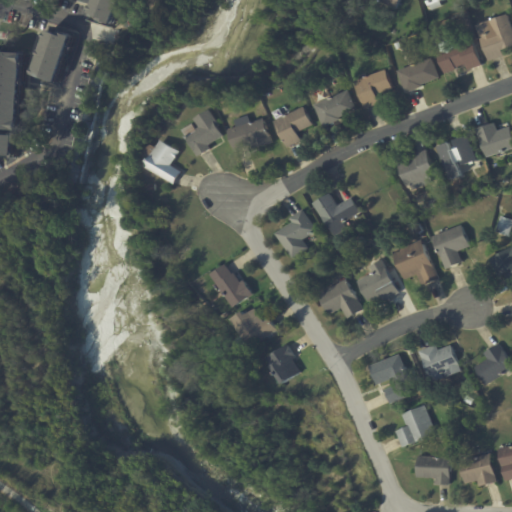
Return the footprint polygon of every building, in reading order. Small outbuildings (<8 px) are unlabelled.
[(122,0),(113,25),(99,20),(100,17),(92,14),(93,11),(90,10),(92,6),(94,7),(96,0),(122,0)] [(402,0),(397,10),(377,0),(402,0)] [(441,0),(439,1),(442,6),(431,11),(429,6),(426,7),(423,0),(441,0)] [(511,46),(501,51),(503,56),(488,62),(478,37),(491,32),(487,22),(505,15),(511,32),(511,46)] [(449,19),(454,16),(457,21),(452,24),(449,19)] [(66,65),(60,84),(34,75),(35,73),(33,73),(34,69),(36,69),(41,55),(39,54),(41,50),(43,50),(47,37),(46,36),(47,33),(49,33),(49,31),(51,32),(52,27),(62,31),(60,35),(65,37),(66,33),(73,36),(73,37),(76,38),(66,65)] [(478,58),(480,66),(468,70),(466,65),(457,68),(457,70),(445,74),(438,52),(472,40),(478,58)] [(24,63),(19,133),(21,133),(19,157),(16,157),(17,157),(0,155),(0,52),(25,54),(24,63)] [(418,89),(405,94),(396,73),(431,59),(439,79),(420,86),(421,87),(418,89)] [(377,105),(364,109),(354,82),(385,71),(392,89),(376,95),(379,104),(377,105)] [(335,122),(322,128),(312,106),(346,91),(355,111),(338,119),(339,121),(335,122)] [(301,101),(293,104),(290,99),(299,95),(301,101)] [(301,142),(288,148),(275,122),(303,108),(312,126),(297,133),(301,142)] [(221,138),(207,147),(208,150),(196,158),(185,140),(188,139),(183,131),(191,125),(194,130),(198,128),(193,121),(210,110),(222,129),(218,131),(222,138),(221,138)] [(250,124),(261,120),(269,145),(250,152),(248,147),(232,152),(226,132),(236,129),(233,121),(247,116),(250,124)] [(511,148),(507,150),(491,156),(494,162),(487,164),(485,158),(475,130),(494,124),(496,132),(508,128),(511,139),(511,148)] [(476,159),(467,135),(437,146),(449,179),(462,175),(459,165),(476,159)] [(170,163),(169,165),(180,171),(172,184),(143,167),(148,160),(141,156),(148,144),(154,147),(158,139),(177,150),(170,163)] [(426,153),(434,176),(429,179),(431,184),(410,191),(408,187),(405,188),(396,166),(414,159),(413,155),(425,151),(426,153)] [(335,207),(350,199),(358,214),(342,224),(345,230),(332,238),(328,232),(327,232),(311,205),(328,195),(335,207)] [(435,202),(437,209),(429,211),(426,203),(435,200),(435,202)] [(312,234),(301,241),(306,249),(290,260),(274,235),(291,224),(288,220),(301,211),(315,232),(312,234)] [(500,217),(511,221),(511,224),(507,238),(494,233),(500,217)] [(417,225),(421,233),(415,236),(411,228),(417,225)] [(463,262),(446,269),(433,237),(461,225),(470,247),(459,251),(463,262)] [(436,280),(425,286),(419,274),(404,281),(392,254),(420,241),(438,279),(436,280)] [(511,289),(511,290),(502,276),(498,279),(487,262),(511,246),(511,289)] [(398,294),(383,302),(381,297),(370,303),(359,283),(375,274),(371,267),(382,261),(399,293),(398,294)] [(229,265),(234,274),(236,273),(243,282),(246,280),(256,295),(237,309),(213,274),(228,264),(229,265)] [(362,311),(347,320),(341,309),(329,316),(318,296),(345,280),(363,311),(362,311)] [(273,319),(280,329),(274,333),(275,335),(263,344),(261,341),(248,350),(240,339),(246,335),(235,318),(247,310),(249,314),(256,308),(266,321),(271,317),(273,319)] [(295,354),(298,359),(295,361),(304,374),(286,386),(269,359),(289,345),(295,354)] [(502,350),(511,365),(511,369),(485,387),(473,369),(486,361),(483,355),(498,345),(502,350)] [(418,353),(436,346),(438,352),(450,347),(461,372),(432,385),(418,353)] [(387,403),(383,391),(390,388),(388,381),(375,386),(368,368),(398,356),(414,395),(388,405),(387,403)] [(467,397),(474,401),(471,406),(464,403),(467,397)] [(435,435),(402,450),(395,434),(406,429),(401,416),(423,407),(435,435)] [(511,481),(506,483),(497,451),(511,447),(511,481)] [(495,484),(478,489),(477,483),(464,486),(458,463),(489,455),(496,484),(495,484)] [(450,459),(449,488),(434,487),(435,481),(415,480),(416,457),(450,459)]
